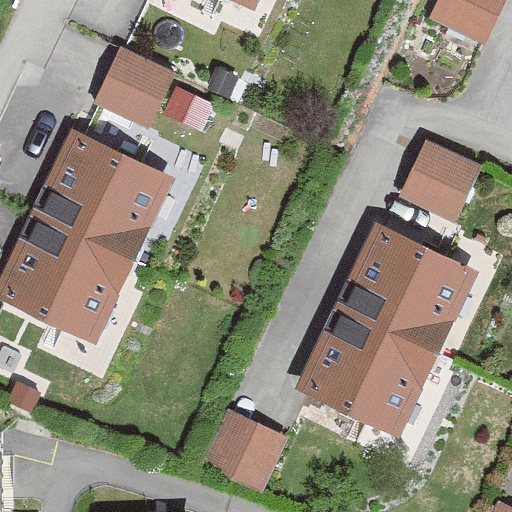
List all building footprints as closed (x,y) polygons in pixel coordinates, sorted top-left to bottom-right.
[(502,0),(447,0),(441,14),(489,34),(502,0)] [(172,72),(125,52),(106,99),(153,118),(172,72)] [(208,135),(222,91),(180,78),(166,122),(208,135)] [(162,175),(77,136),(8,284),(94,323),(162,175)] [(476,166),(429,146),(410,193),(457,212),(476,166)] [(465,268),(380,228),(312,376),(397,416),(465,268)] [(283,436),(236,417),(217,463),(264,483),(283,436)]
